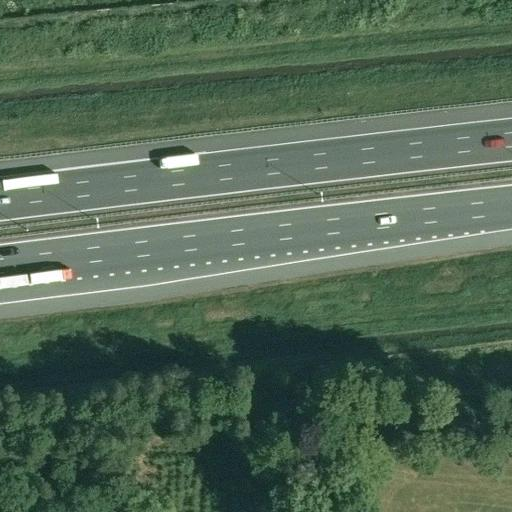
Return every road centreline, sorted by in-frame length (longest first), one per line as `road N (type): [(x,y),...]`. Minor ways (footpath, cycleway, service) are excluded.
road 1 (motorway): [(511,140),(0,199)]
road 2 (motorway): [(0,265),(511,208)]
road 3 (track): [(511,429),(293,407),(0,432)]
